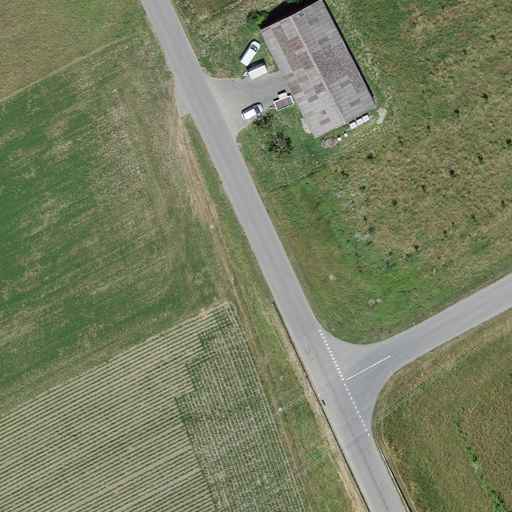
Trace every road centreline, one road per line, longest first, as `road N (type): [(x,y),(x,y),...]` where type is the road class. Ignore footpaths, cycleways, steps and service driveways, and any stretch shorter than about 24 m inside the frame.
road 1 (unclassified): [(154,0),(331,388)]
road 2 (unclassified): [(331,388),(511,290)]
road 3 (unclassified): [(331,388),(389,511)]
